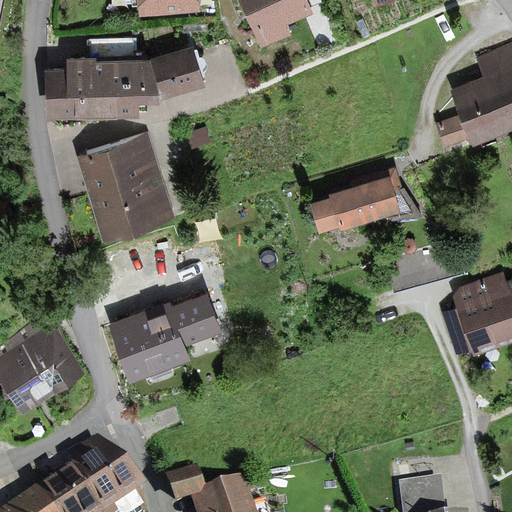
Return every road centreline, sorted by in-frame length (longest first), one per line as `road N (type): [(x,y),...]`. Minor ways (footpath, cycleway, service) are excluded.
road 1 (residential): [(41,0),(33,97),(61,251)]
road 2 (residential): [(483,511),(456,379),(424,290)]
road 3 (residential): [(61,251),(118,407)]
road 4 (residential): [(118,407),(0,471)]
